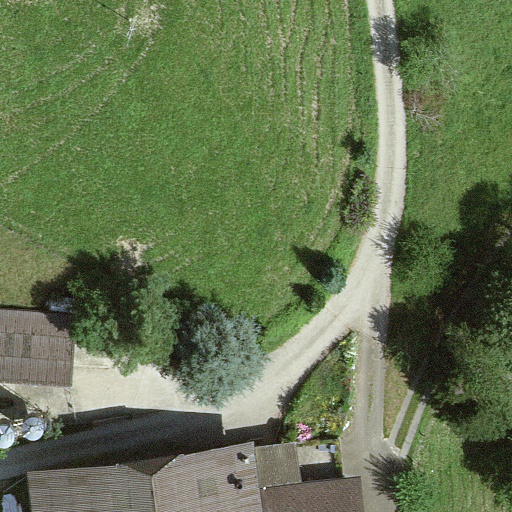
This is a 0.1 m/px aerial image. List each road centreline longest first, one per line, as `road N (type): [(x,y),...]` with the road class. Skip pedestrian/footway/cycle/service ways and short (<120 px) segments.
road 1 (track): [(0,470),(88,457),(194,424),(246,396),(325,328),(375,258),(385,218),(391,95),(378,0)]
road 2 (track): [(511,238),(444,343),(382,485)]
road 3 (track): [(375,258),(367,425),(387,511)]
